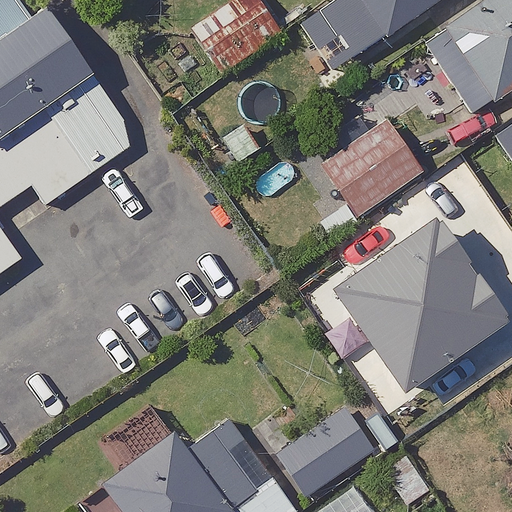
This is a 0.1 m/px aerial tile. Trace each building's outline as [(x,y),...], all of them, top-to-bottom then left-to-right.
[(44,204),(141,137),(49,3),(28,17),(16,0),(0,0),(0,208),(32,186),(44,204)] [(278,33),(256,0),(232,0),(189,29),(219,72),(278,33)] [(434,0),(330,0),(365,49),(434,0)] [(511,86),(511,0),(478,0),(440,26),(490,101),(511,86)] [(382,71),(392,87),(405,79),(410,88),(432,74),(417,50),(382,71)] [(421,172),(384,119),(320,163),(357,217),(421,172)] [(505,319),(432,217),(327,292),(399,394),(505,319)] [(0,271),(21,258),(0,227),(0,271)] [(374,448),(344,407),(276,455),(306,497),(374,448)] [(228,511),(229,511),(171,431),(96,484),(116,511),(228,511)] [(432,489),(406,454),(382,471),(408,506),(432,489)]
